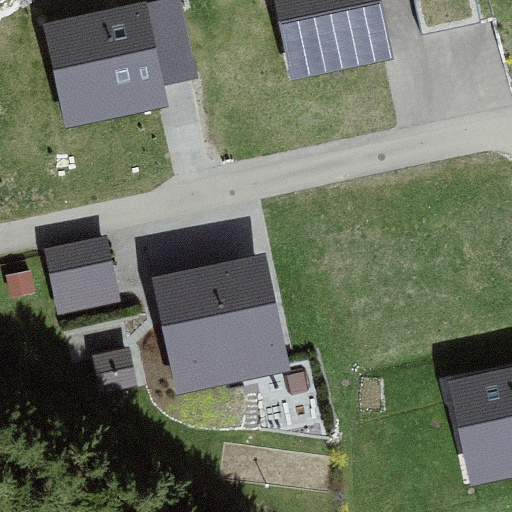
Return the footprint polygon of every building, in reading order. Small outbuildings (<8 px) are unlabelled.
[(326,47),(380,36),(372,0),(295,0),(299,16),(307,14),(321,24),(326,47)] [(474,0),(413,0),(421,34),(479,22),(474,0)] [(173,3),(46,30),(49,44),(68,39),(74,64),(81,62),(96,72),(101,95),(188,73),(173,3)] [(105,231),(43,243),(56,313),(120,299),(105,231)] [(248,266),(155,286),(157,299),(177,295),(192,369),(237,359),(240,374),(280,365),(266,301),(255,304),(248,266)] [(129,347),(91,355),(99,394),(137,386),(129,347)] [(506,452),(511,450),(511,373),(451,387),(454,400),(473,396),(479,421),(486,419),(501,429),(506,452)]
